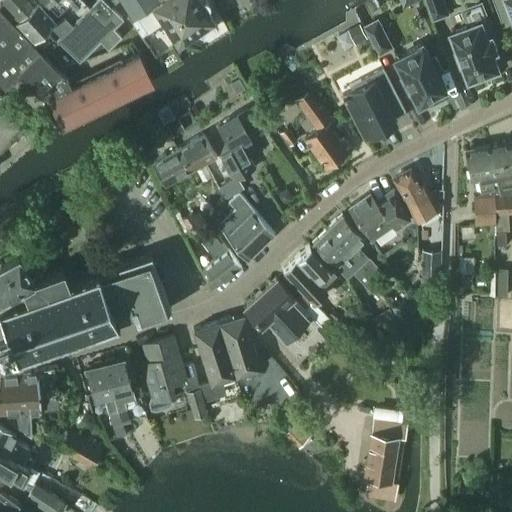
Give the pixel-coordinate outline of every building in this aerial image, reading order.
[(51,15),(37,0),(0,0),(0,3),(30,35),(51,15)] [(47,0),(59,11),(55,14),(44,26),(53,36),(55,34),(81,58),(82,58),(100,40),(108,48),(122,35),(114,27),(124,18),(112,6),(117,0),(82,0),(80,2),(77,0),(47,0)] [(120,0),(133,18),(131,19),(141,35),(147,32),(163,22),(176,43),(198,28),(202,34),(216,24),(206,8),(207,7),(207,6),(208,5),(208,3),(208,2),(208,1),(207,0),(120,0)] [(426,0),(434,18),(448,13),(442,0),(426,0)] [(511,0),(492,0),(500,19),(511,14),(511,0)] [(469,25),(451,31),(458,48),(456,49),(461,63),(463,62),(469,79),(475,77),(477,81),(495,74),(493,70),(499,68),(493,51),(497,49),(492,36),(494,36),(481,2),(463,9),(469,25)] [(37,46),(0,9),(0,78),(3,82),(16,69),(40,93),(47,85),(49,84),(53,88),(55,92),(47,96),(61,124),(142,85),(150,79),(136,52),(71,84),(67,76),(55,66),(36,47),(37,46)] [(391,46),(377,19),(364,26),(378,53),(391,46)] [(358,24),(349,29),(356,43),(365,39),(358,24)] [(423,43),(394,57),(402,73),(401,74),(408,88),(409,87),(417,102),(423,99),(425,103),(442,95),(440,91),(446,88),(438,72),(442,70),(435,56),(431,58),(423,43)] [(352,89),(342,94),(364,136),(395,120),(392,115),(405,109),(383,66),(349,83),(352,89)] [(239,77),(230,82),(236,92),(245,87),(239,77)] [(307,91),(306,90),(296,98),(316,126),(303,136),(325,165),(328,163),(330,164),(335,160),(335,158),(346,150),(326,121),(331,118),(322,105),(318,102),(316,103),(307,91)] [(262,130),(248,106),(241,109),(218,122),(226,136),(224,138),(229,148),(216,155),(230,180),(216,187),(222,198),(244,186),(238,175),(255,166),(242,142),(262,130)] [(183,129),(177,119),(168,124),(173,135),(183,129)] [(157,140),(149,124),(135,132),(144,147),(157,140)] [(287,126),(280,132),(289,144),(297,138),(287,126)] [(198,135),(176,148),(188,170),(211,157),(199,137),(198,135)] [(511,139),(490,144),(500,194),(494,195),(495,213),(511,211),(511,139)] [(490,144),(466,149),(472,180),(477,179),(481,195),(473,195),(474,209),(475,223),(475,225),(496,224),(495,213),(494,195),(500,194),(490,144)] [(188,170),(176,148),(150,163),(163,185),(188,170)] [(415,184),(407,168),(393,176),(408,205),(415,201),(421,213),(433,207),(420,181),(415,184)] [(178,198),(170,182),(160,187),(169,203),(178,198)] [(286,187),(275,192),(281,203),(291,197),(286,187)] [(408,216),(394,189),(375,203),(366,191),(345,206),(369,239),(390,224),(392,227),(408,216)] [(234,207),(217,224),(246,259),(274,232),(239,190),(228,201),(234,207)] [(194,230),(183,208),(174,214),(184,237),(194,230)] [(338,213),(324,227),(379,283),(385,277),(371,262),(353,244),(361,237),(338,213)] [(509,230),(508,214),(495,214),(496,231),(509,230)] [(204,223),(192,233),(197,239),(199,237),(205,243),(204,245),(215,258),(202,269),(215,285),(239,266),(223,245),(219,241),(218,243),(212,236),(214,235),(204,223)] [(475,237),(474,225),(462,226),(464,238),(475,237)] [(324,227),(309,241),(332,265),(333,263),(341,256),(352,268),(349,270),(367,289),(370,292),(379,283),(324,227)] [(506,244),(505,231),(496,231),(497,244),(506,244)] [(326,266),(306,245),(281,268),(309,297),(302,304),(319,324),(328,316),(315,300),(326,289),(314,278),(326,266)] [(0,265),(0,301),(3,300),(7,307),(27,298),(23,288),(32,281),(32,279),(27,272),(37,266),(26,249),(0,265)] [(422,262),(421,273),(422,273),(438,273),(440,273),(440,250),(422,250),(422,262)] [(32,281),(23,288),(27,298),(7,307),(0,309),(0,350),(2,356),(5,355),(9,357),(11,360),(16,358),(16,360),(19,359),(18,357),(29,353),(30,357),(34,355),(33,352),(43,348),(45,351),(48,350),(47,347),(57,343),(58,346),(62,344),(61,341),(70,338),(71,341),(75,340),(74,336),(84,332),(86,336),(90,334),(89,331),(98,327),(99,331),(103,329),(102,326),(113,322),(114,325),(118,324),(117,320),(119,319),(118,317),(133,312),(136,321),(171,308),(150,252),(116,265),(116,266),(100,272),(100,270),(97,271),(96,269),(91,271),(93,273),(83,277),(82,274),(78,276),(79,279),(69,283),(68,280),(66,280),(61,268),(36,278),(32,279),(32,281)] [(474,272),(474,257),(460,257),(460,272),(474,272)] [(510,290),(511,270),(500,269),(499,289),(510,290)] [(346,281),(339,273),(330,281),(337,289),(346,281)] [(422,273),(417,296),(424,297),(432,299),(438,273),(422,273)] [(475,283),(491,283),(491,274),(475,273),(475,283)] [(274,276),(241,306),(258,325),(264,319),(283,339),(305,318),(287,299),(291,295),(274,276)] [(410,318),(403,300),(390,306),(401,332),(419,333),(420,319),(410,318)] [(388,305),(372,315),(378,325),(394,315),(388,305)] [(233,314),(216,320),(232,373),(237,372),(239,378),(247,383),(254,380),(258,372),(256,366),(258,365),(247,329),(233,314)] [(220,377),(232,373),(216,320),(192,327),(208,381),(199,384),(201,397),(224,389),(220,377)] [(182,364),(172,334),(140,343),(146,360),(140,362),(151,396),(149,401),(151,407),(156,408),(168,405),(173,401),(170,393),(173,392),(169,381),(184,377),(189,392),(198,389),(192,362),(182,364)] [(104,362),(103,362),(118,419),(120,424),(129,421),(123,400),(133,397),(130,387),(122,357),(113,360),(112,357),(104,360),(104,362)] [(92,365),(83,367),(91,393),(92,398),(103,395),(112,426),(120,424),(118,419),(103,362),(100,363),(99,361),(92,363),(92,365)] [(58,365),(21,371),(27,409),(30,409),(40,408),(40,407),(60,405),(53,371),(58,370),(58,366),(58,365)] [(0,373),(0,411),(8,411),(8,419),(31,433),(30,409),(27,409),(21,371),(0,373)] [(375,419),(373,433),(395,436),(402,437),(404,423),(375,419)] [(0,449),(18,460),(26,445),(10,436),(14,430),(0,422),(0,449)] [(101,445),(70,428),(58,449),(89,466),(101,445)] [(395,436),(373,433),(370,433),(364,478),(389,481),(395,436)] [(26,464),(18,460),(0,449),(0,469),(7,474),(8,471),(19,477),(27,465),(25,464),(26,464)] [(54,511),(62,499),(30,481),(22,495),(51,511),(54,511)] [(0,511),(14,511),(19,500),(0,488),(0,511)]
